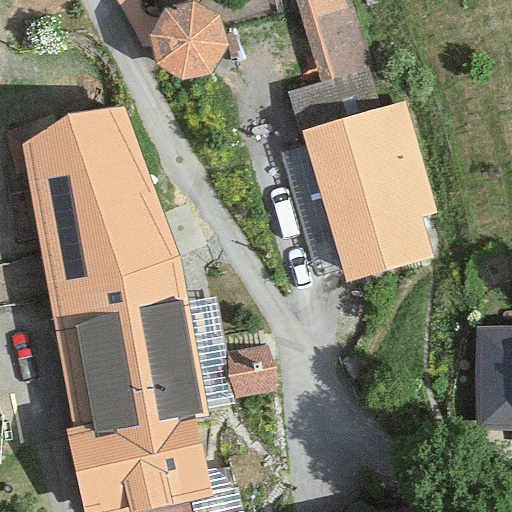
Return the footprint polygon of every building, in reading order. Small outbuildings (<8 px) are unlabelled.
[(203,69),(217,44),(267,29),(272,47),(337,28),(329,0),(184,0),(183,3),(158,6),(141,30),(149,60),(171,73),(203,69)] [(365,71),(286,92),(302,150),(279,156),(311,276),(337,269),(341,283),(428,260),(417,217),(435,212),(407,108),(377,116),(365,71)] [(24,157),(75,422),(58,426),(75,511),(239,511),(237,496),(213,468),(193,472),(178,402),(200,399),(172,196),(126,202),(118,144),(24,157)] [(511,327),(476,328),(477,428),(511,427),(511,327)] [(425,511),(424,501),(372,511),(425,511)]
